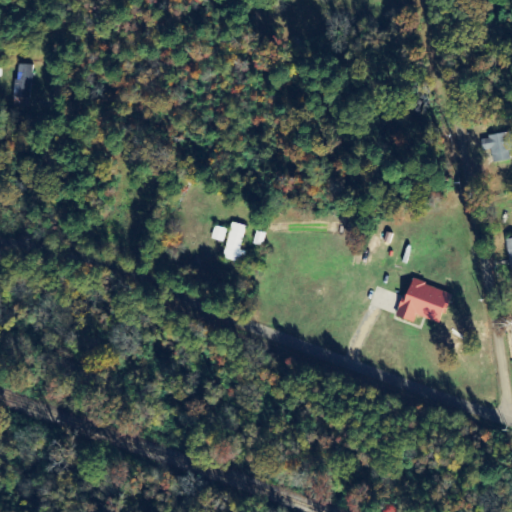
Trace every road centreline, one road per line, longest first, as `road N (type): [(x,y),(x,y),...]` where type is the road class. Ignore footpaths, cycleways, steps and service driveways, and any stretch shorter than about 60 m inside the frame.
road 1 (residential): [(0,239),(89,242),(214,306),(511,411)]
road 2 (residential): [(511,355),(445,0)]
road 3 (residential): [(56,239),(87,121),(85,0)]
